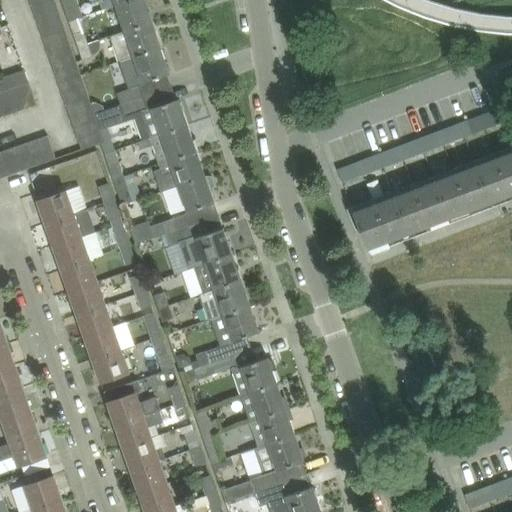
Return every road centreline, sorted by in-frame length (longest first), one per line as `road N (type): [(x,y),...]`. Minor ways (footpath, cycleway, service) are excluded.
road 1 (residential): [(398,511),(286,195),(253,0)]
road 2 (residential): [(107,511),(19,258),(3,238)]
